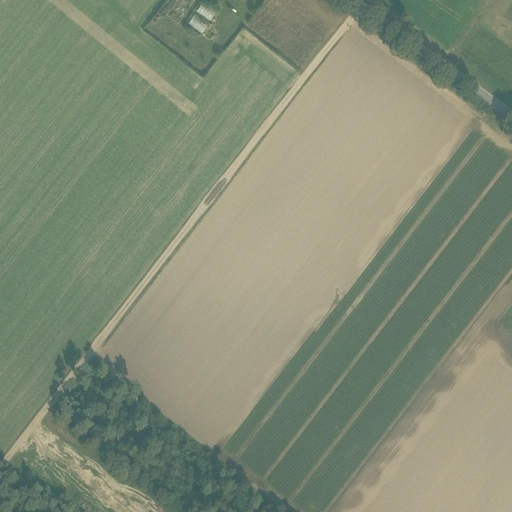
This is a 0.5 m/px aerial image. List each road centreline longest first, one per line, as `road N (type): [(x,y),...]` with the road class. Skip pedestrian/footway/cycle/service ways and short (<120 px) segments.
road 1 (track): [(358,8),(0,471)]
road 2 (unclassified): [(511,122),(347,0)]
